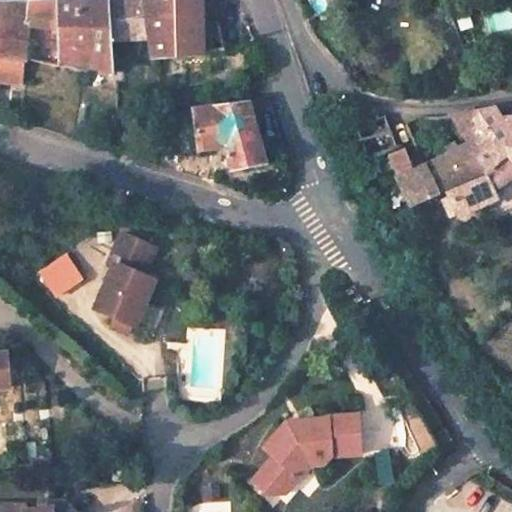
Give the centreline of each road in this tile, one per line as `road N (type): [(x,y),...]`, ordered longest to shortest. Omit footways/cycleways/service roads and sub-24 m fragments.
road 1 (residential): [(342,237),(0,139)]
road 2 (residential): [(285,0),(313,57),(364,103),(511,100)]
road 3 (residential): [(342,237),(476,450)]
road 4 (residential): [(260,0),(342,237)]
